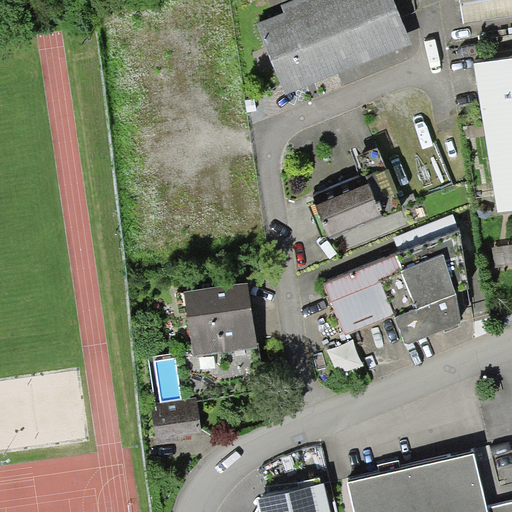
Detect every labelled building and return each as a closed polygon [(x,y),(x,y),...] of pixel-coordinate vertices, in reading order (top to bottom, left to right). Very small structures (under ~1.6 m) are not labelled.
[(284,85),(403,37),(387,0),(333,0),(261,29),(284,85)] [(511,0),(457,0),(461,23),(511,14),(511,0)] [(492,184),(511,181),(511,55),(472,62),(492,184)] [(328,237),(400,208),(377,151),(357,159),(363,174),(311,195),(328,237)] [(296,197),(313,191),(305,171),(288,177),(296,197)] [(458,319),(453,290),(466,285),(457,228),(321,283),(343,335),(393,314),(403,342),(458,319)] [(194,398),(261,388),(246,285),(210,290),(209,288),(188,292),(189,293),(176,295),(178,312),(191,310),(197,351),(148,358),(155,403),(150,404),(155,444),(176,441),(175,435),(199,431),(194,398)] [(511,511),(511,500),(485,507),(471,450),(345,480),(352,511),(511,511)] [(314,511),(315,511),(325,509),(318,483),(258,497),(261,511),(314,511)]
